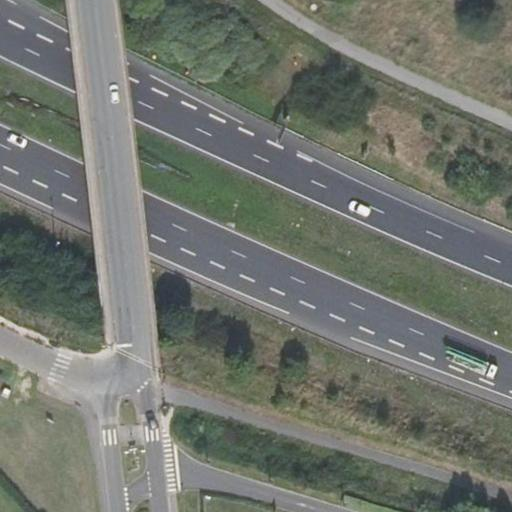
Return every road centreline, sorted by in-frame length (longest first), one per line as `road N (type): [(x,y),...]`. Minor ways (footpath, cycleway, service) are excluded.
road 1 (trunk): [(511,264),(0,34)]
road 2 (trunk): [(0,145),(511,373)]
road 3 (tertiary): [(93,0),(137,383)]
road 4 (residential): [(0,340),(60,369),(137,383)]
road 5 (tertiary): [(137,383),(110,398),(116,511)]
road 6 (tertiary): [(162,511),(156,432),(137,383)]
